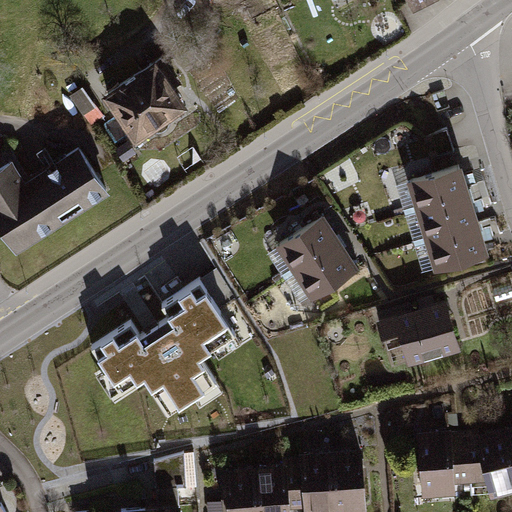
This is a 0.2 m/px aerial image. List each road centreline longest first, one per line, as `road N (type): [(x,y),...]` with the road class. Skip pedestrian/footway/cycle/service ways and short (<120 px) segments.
road 1 (tertiary): [(0,338),(462,33)]
road 2 (unclassified): [(511,193),(474,51),(462,33)]
